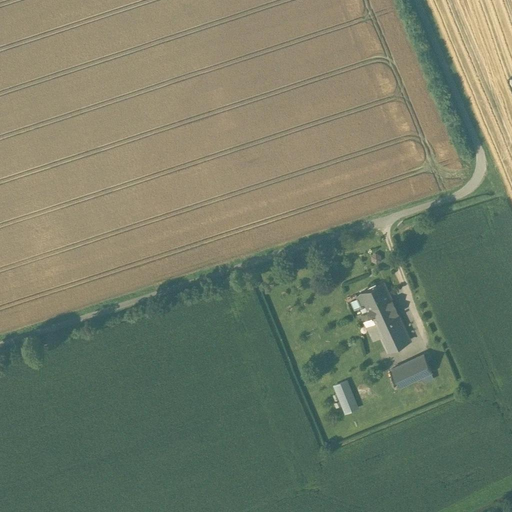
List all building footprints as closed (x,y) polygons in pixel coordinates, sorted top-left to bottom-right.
[(375,251),(371,259),(379,263),(383,255),(375,251)] [(360,292),(370,312),(394,302),(384,281),(360,292)] [(411,339),(394,302),(370,312),(377,328),(371,331),(374,338),(381,335),(388,350),(411,339)] [(401,386),(433,371),(425,353),(392,369),(401,386)] [(347,381),(335,386),(346,413),(358,408),(347,381)]
